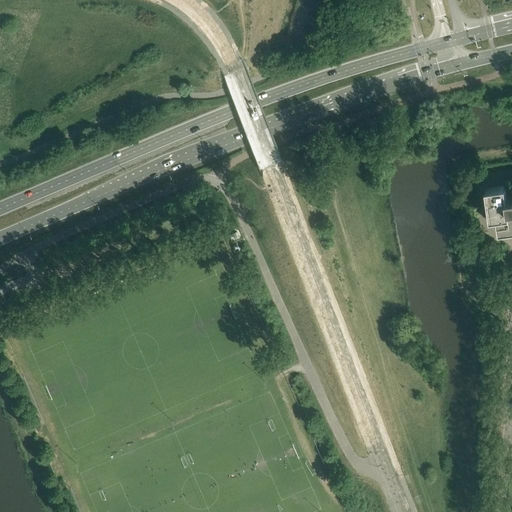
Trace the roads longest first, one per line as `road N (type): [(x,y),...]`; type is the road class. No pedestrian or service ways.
road 1 (unclassified): [(387,467),(364,470),(345,449),(214,179),(192,180),(41,243),(0,269)]
road 2 (tertiary): [(387,467),(235,72),(212,31),(178,0)]
road 3 (primary): [(0,237),(242,135),(459,63)]
road 4 (primary): [(445,42),(302,84),(0,208)]
road 5 (residential): [(504,511),(511,319)]
